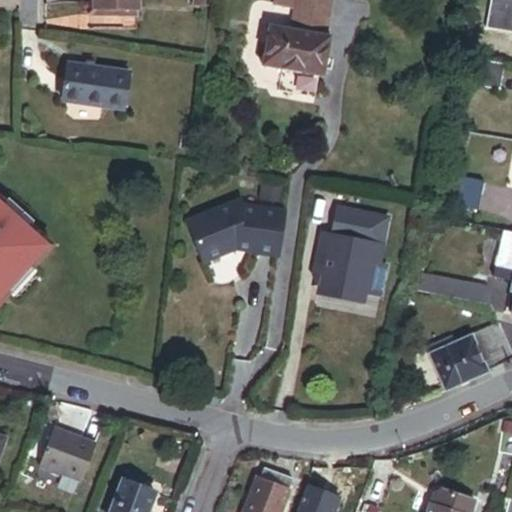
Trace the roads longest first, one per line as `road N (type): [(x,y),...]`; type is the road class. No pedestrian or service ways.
road 1 (residential): [(224,426),(314,441),(382,435),(511,387)]
road 2 (residential): [(0,365),(224,426)]
